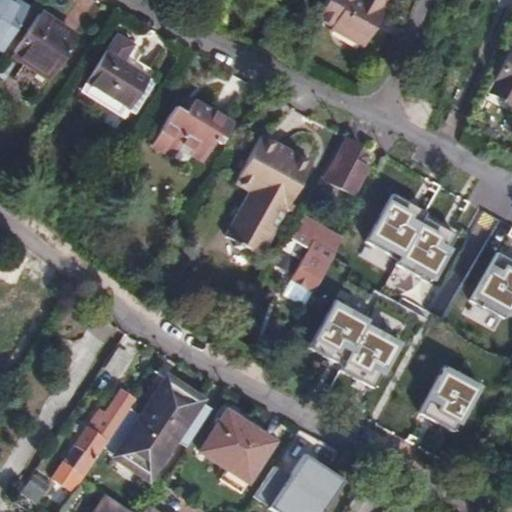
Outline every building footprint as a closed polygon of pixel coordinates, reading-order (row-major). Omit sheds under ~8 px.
[(0,0),(0,50),(2,51),(25,9),(8,0),(0,0)] [(326,0),(315,20),(331,29),(330,32),(362,48),(383,9),(380,8),(383,0),(326,0)] [(74,39),(38,15),(12,54),(48,78),(74,39)] [(124,118),(151,74),(126,57),(136,41),(117,30),(80,90),(124,118)] [(511,47),(488,89),(511,102),(511,47)] [(153,75),(151,74),(124,118),(132,123),(153,93),(145,88),(153,75)] [(215,140),(220,143),(230,127),(189,102),(187,106),(180,101),(171,116),(168,115),(149,147),(170,161),(178,149),(187,155),(186,157),(200,165),(212,144),(215,140)] [(252,187),(249,192),(224,238),(236,245),(234,249),(240,253),(242,248),(254,255),(268,227),(275,230),(310,165),(259,138),(234,183),(245,190),(247,185),(252,187)] [(367,168),(361,165),(354,160),(357,155),(361,147),(346,139),(331,167),(322,182),(351,198),(357,186),(367,168)] [(354,160),(361,165),(364,158),(357,155),(354,160)] [(306,248),(282,296),(306,308),(341,234),(301,214),(289,239),(306,248)] [(332,314),(368,331),(380,308),(373,305),(380,289),(386,291),(390,280),(386,278),(392,266),(428,284),(419,304),(446,317),(477,251),(450,238),(448,243),(437,239),(435,243),(432,242),(434,238),(433,236),(428,234),(426,235),(425,238),(422,237),(424,231),(422,223),(414,226),(411,232),(379,217),(332,314)] [(268,227),(254,255),(260,258),(275,230),(268,227)] [(511,258),(495,249),(466,296),(503,318),(511,302),(511,258)] [(0,365),(5,368),(36,315),(17,304),(6,322),(0,318),(0,365)] [(103,368),(115,376),(126,358),(114,350),(103,368)] [(443,363),(418,414),(455,432),(480,381),(443,363)] [(163,380),(140,418),(173,437),(195,400),(163,380)] [(49,485),(69,498),(130,402),(117,393),(90,435),(84,431),(72,450),(80,456),(69,473),(61,467),(49,485)] [(209,410),(195,400),(173,437),(186,446),(209,410)] [(140,418),(127,411),(111,436),(124,444),(140,418)] [(198,452),(246,483),(271,443),(224,412),(198,452)] [(173,437),(140,418),(124,444),(113,460),(147,481),(173,437)] [(124,444),(111,436),(106,444),(100,452),(113,460),(124,444)] [(289,478),(272,467),(252,498),(270,510),(273,505),(283,511),(319,511),(340,481),(303,457),(289,478)] [(94,511),(97,509),(98,506),(87,499),(78,511),(94,511)] [(122,511),(103,499),(101,502),(98,506),(97,509),(94,511),(122,511)]
